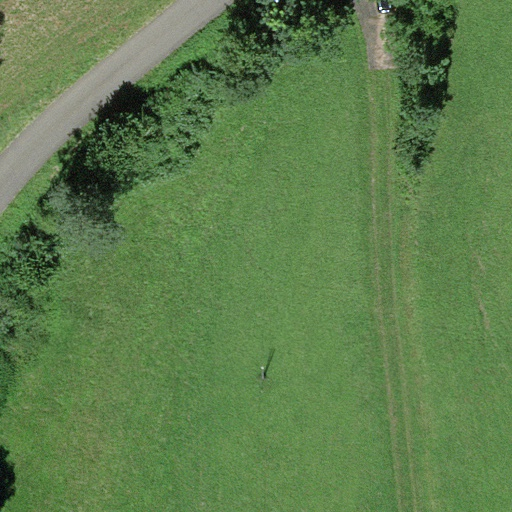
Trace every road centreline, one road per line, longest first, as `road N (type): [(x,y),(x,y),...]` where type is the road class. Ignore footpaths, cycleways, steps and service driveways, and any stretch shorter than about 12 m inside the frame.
road 1 (track): [(357,0),(411,312),(430,511)]
road 2 (unclassified): [(208,0),(0,179)]
